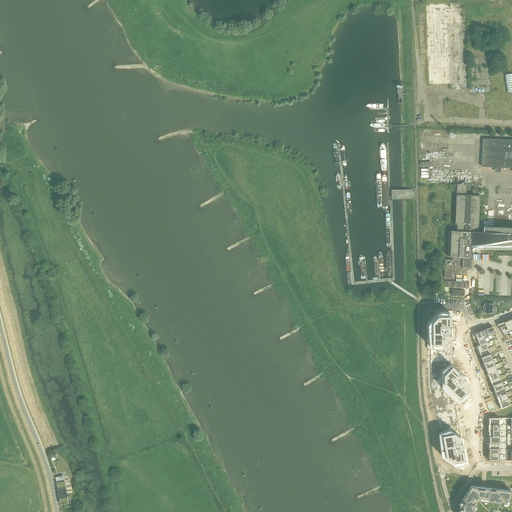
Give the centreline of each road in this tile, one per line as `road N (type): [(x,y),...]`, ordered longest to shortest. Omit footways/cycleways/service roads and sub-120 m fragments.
road 1 (unclassified): [(0,324),(57,511)]
road 2 (residential): [(479,468),(478,389),(462,334),(469,318)]
